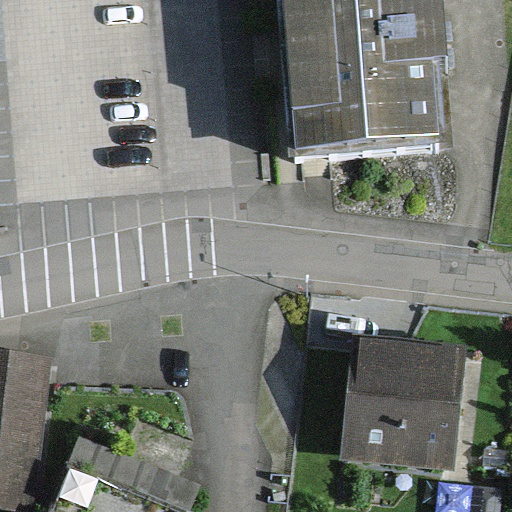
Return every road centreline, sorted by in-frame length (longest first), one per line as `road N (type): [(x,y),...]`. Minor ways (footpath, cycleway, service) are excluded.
road 1 (unclassified): [(511,275),(234,249)]
road 2 (residential): [(234,249),(238,511)]
road 3 (unclassified): [(234,249),(0,287)]
